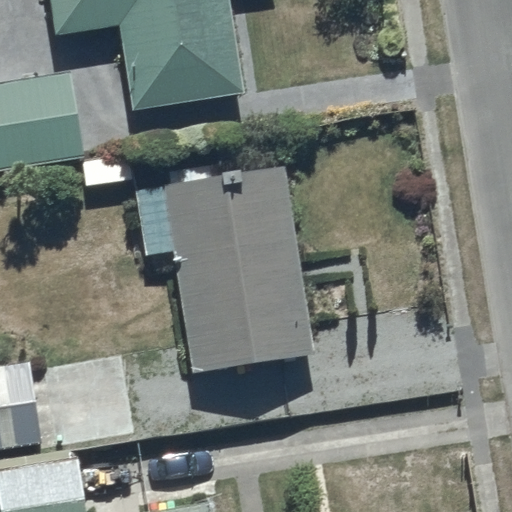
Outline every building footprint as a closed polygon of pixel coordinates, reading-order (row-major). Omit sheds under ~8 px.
[(118,36),(130,121),(239,106),(225,0),(46,0),(53,45),(118,36)] [(67,79),(0,89),(0,177),(81,164),(67,79)] [(190,379),(311,363),(286,180),(135,200),(143,265),(174,261),(190,379)] [(0,374),(0,456),(38,453),(29,372),(0,374)] [(56,415),(58,448),(138,443),(136,405),(112,406),(112,411),(56,415)] [(0,511),(82,511),(75,459),(0,470),(0,511)]
